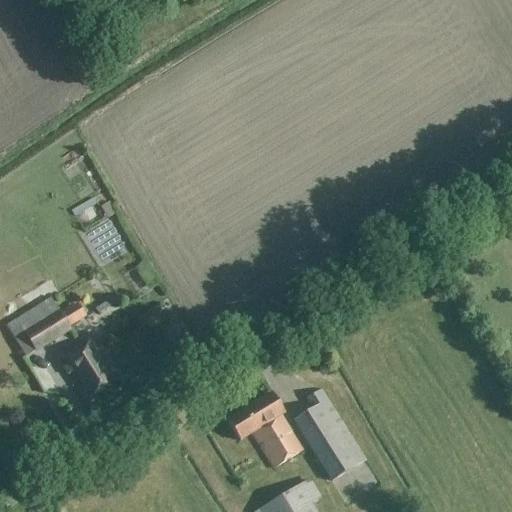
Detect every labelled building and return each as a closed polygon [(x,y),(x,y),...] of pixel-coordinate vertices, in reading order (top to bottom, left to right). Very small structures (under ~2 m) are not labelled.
[(114,216),(108,205),(100,209),(107,221),(114,216)] [(24,359),(34,353),(69,331),(49,301),(15,323),(16,325),(6,331),(24,359)] [(87,344),(61,361),(74,383),(77,381),(88,399),(112,384),(87,344)] [(312,412),(293,424),(331,483),(364,462),(320,392),(306,401),(312,412)] [(270,395),(225,423),(238,443),(251,435),(273,470),(301,453),(279,418),(283,416),(270,395)] [(353,479),(337,485),(343,500),(359,493),(353,479)] [(308,483),(260,511),(312,511),(309,507),(319,501),(308,483)]
